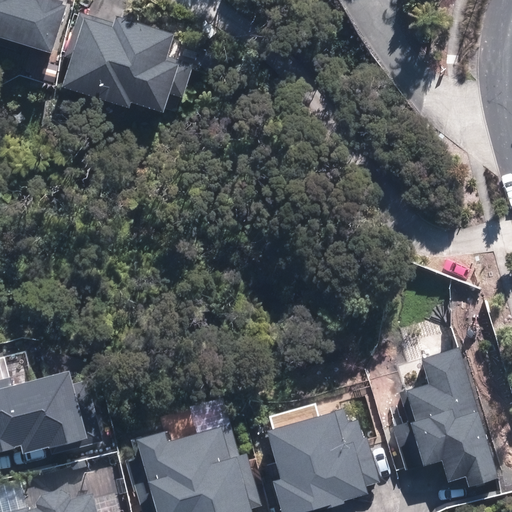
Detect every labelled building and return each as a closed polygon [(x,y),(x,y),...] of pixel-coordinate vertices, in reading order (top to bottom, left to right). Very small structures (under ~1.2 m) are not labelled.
[(0,0),(0,44),(46,58),(60,9),(29,0),(0,0)] [(111,30),(80,18),(57,95),(123,114),(124,112),(153,120),(168,68),(161,66),(169,39),(113,23),(111,30)] [(456,349),(417,361),(425,387),(403,393),(412,425),(405,427),(418,469),(437,463),(443,483),(461,478),(463,486),(494,477),(456,349)] [(81,442),(65,377),(5,392),(3,386),(0,387),(0,455),(18,451),(19,457),(81,442)] [(319,511),(361,499),(345,446),(335,449),(324,415),(260,435),(273,477),(261,480),(270,511),(319,511)] [(244,511),(230,459),(225,461),(216,429),(162,444),(158,432),(132,439),(152,511),(244,511)] [(32,510),(32,511),(28,511),(92,511),(89,498),(69,503),(68,502),(67,501),(66,500),(65,498),(63,497),(62,497),(60,496),(59,495),(57,495),(55,494),(53,494),(52,494),(50,494),(48,495),(47,495),(45,495),(43,496),(42,497),(40,498),(39,499),(38,500),(36,501),(35,503),(34,504),(34,506),(33,507),(32,509),(32,510)]
